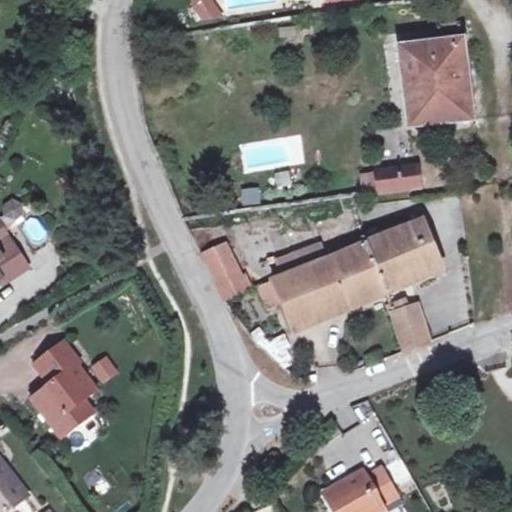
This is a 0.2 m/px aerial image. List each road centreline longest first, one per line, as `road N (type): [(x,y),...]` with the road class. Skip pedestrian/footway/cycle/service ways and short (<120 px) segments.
road 1 (unclassified): [(119,0),(117,99),(207,308),(235,411)]
road 2 (unclassified): [(511,329),(358,388),(235,411)]
